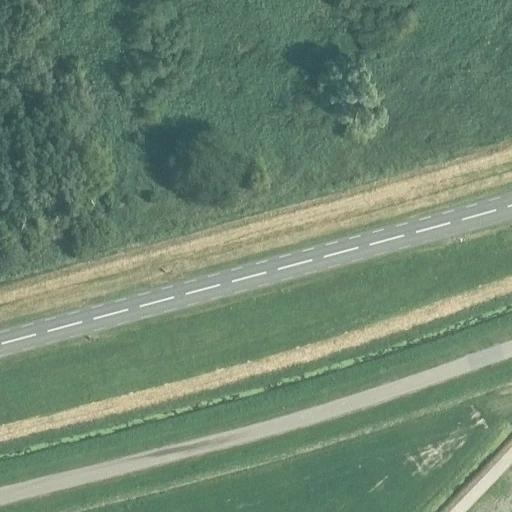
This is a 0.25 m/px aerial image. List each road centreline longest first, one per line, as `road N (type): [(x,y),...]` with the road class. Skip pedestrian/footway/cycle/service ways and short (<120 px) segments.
road 1 (unclassified): [(511,348),(275,426),(0,496)]
road 2 (secondary): [(0,344),(511,205)]
